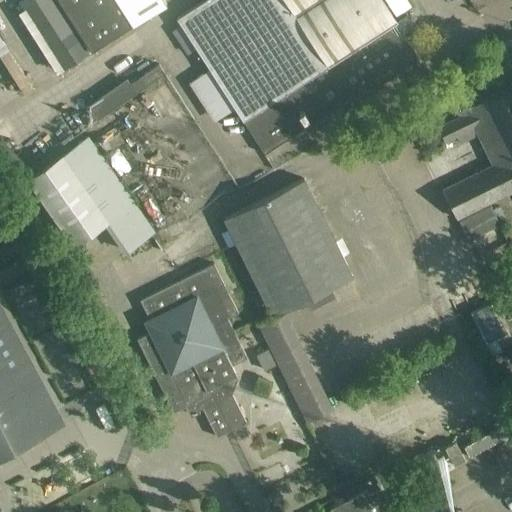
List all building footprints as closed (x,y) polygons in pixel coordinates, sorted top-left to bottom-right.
[(64,70),(90,54),(54,0),(19,0),(64,70)] [(59,0),(92,51),(132,24),(133,25),(166,2),(165,0),(59,0)] [(400,67),(426,51),(404,17),(397,23),(382,0),(204,0),(177,18),(264,156),(350,99),(352,102),(402,71),(400,67)] [(97,120),(152,83),(145,73),(133,81),(130,76),(107,91),(99,79),(79,93),(97,120)] [(511,190),(511,84),(457,112),(459,116),(437,127),(445,143),(456,138),(460,144),(478,135),(492,164),(440,190),(455,219),(511,190)] [(88,136),(60,155),(60,154),(26,178),(72,245),(106,221),(127,251),(154,233),(88,136)] [(306,422),(306,421),(332,409),(283,311),(352,276),(303,178),(222,218),(270,316),(257,323),(269,348),(256,354),(263,371),(278,365),(306,422)] [(498,226),(489,207),(458,222),(468,241),(498,226)] [(148,332),(136,339),(172,412),(194,401),(198,410),(202,408),(217,437),(246,422),(231,392),(228,394),(222,382),(236,375),(231,365),(247,357),(226,318),(237,313),(213,264),(139,299),(149,317),(143,321),(148,332)] [(340,306),(331,289),(308,301),(316,317),(340,306)] [(0,439),(47,414),(0,326),(0,439)] [(463,446),(469,457),(500,440),(494,429),(463,446)] [(455,442),(444,447),(450,458),(451,458),(454,464),(463,459),(459,452),(460,451),(455,442)] [(392,511),(388,505),(380,489),(369,494),(366,489),(329,509),(330,511),(392,511)]
